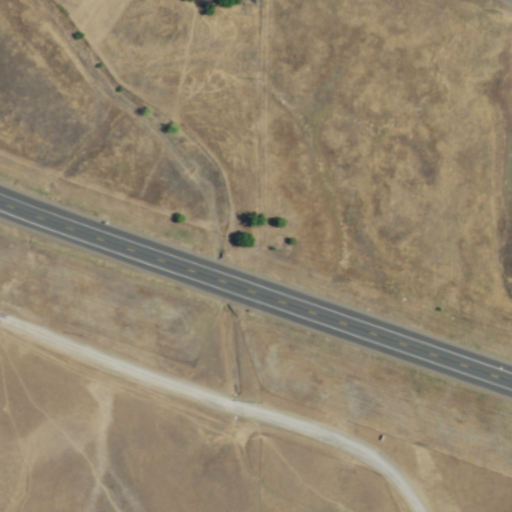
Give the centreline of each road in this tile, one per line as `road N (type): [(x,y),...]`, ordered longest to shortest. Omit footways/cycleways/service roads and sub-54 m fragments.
road 1 (trunk): [(0,205),(511,386)]
road 2 (residential): [(419,511),(379,467),(340,443),(0,320)]
